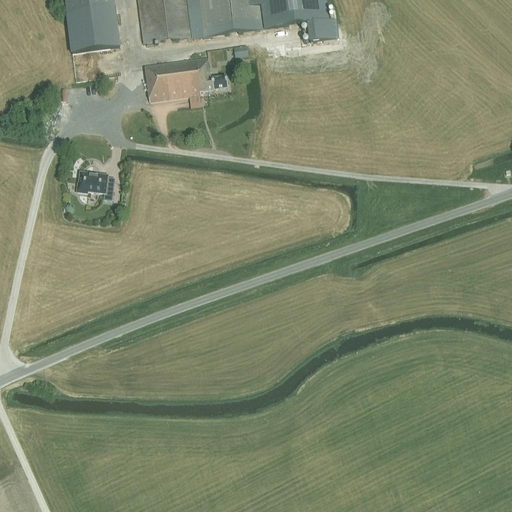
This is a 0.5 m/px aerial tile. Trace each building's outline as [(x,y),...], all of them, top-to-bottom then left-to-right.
[(113,0),(65,0),(72,56),(120,50),(113,0)] [(192,39),(187,0),(137,0),(143,46),(192,39)] [(197,0),(202,32),(264,24),(264,23),(260,0),(197,0)] [(324,16),(321,0),(260,0),(264,23),(324,16)] [(311,45),(337,42),(334,22),(334,21),(324,22),(313,24),(313,25),(309,26),(311,45)] [(247,48),(234,50),(235,60),(248,59),(247,48)] [(162,66),(146,68),(144,68),(149,104),(201,98),(200,94),(228,90),(227,78),(210,80),(208,60),(162,66)] [(104,202),(112,203),(113,194),(106,193),(107,178),(80,175),(79,185),(78,185),(77,194),(87,196),(88,194),(105,196),(104,202)]
